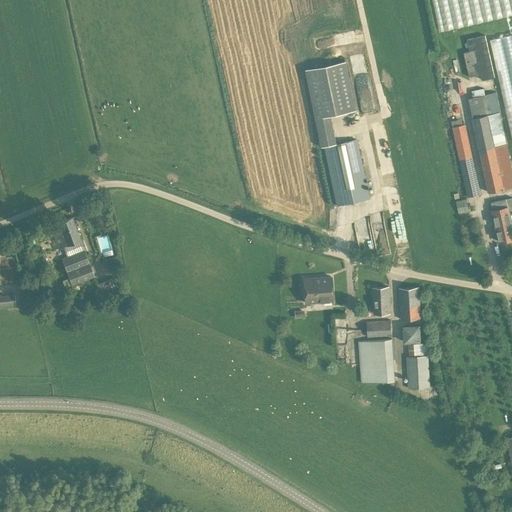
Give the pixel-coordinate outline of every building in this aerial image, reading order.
[(511,0),(437,0),(442,28),(511,14),(511,0)] [(511,134),(511,34),(492,38),(504,104),(511,102),(511,131),(511,132),(511,134)] [(495,77),(485,35),(467,39),(470,51),(464,53),(469,77),(481,74),(483,80),(495,77)] [(344,61),(304,69),(315,118),(329,115),(354,110),(344,61)] [(466,124),(452,126),(467,197),(481,194),(466,124)] [(495,150),(480,154),(488,193),(511,187),(511,167),(503,125),(490,127),(495,150)] [(356,139),(325,146),(337,205),(368,199),(356,139)] [(493,210),(492,210),(500,242),(511,239),(511,224),(510,215),(511,214),(511,197),(491,202),(493,210)] [(458,199),(458,211),(470,210),(469,199),(458,199)] [(357,217),(362,245),(376,243),(378,254),(391,252),(385,213),(357,217)] [(59,249),(63,247),(67,256),(62,257),(69,277),(62,280),(64,287),(94,277),(84,250),(86,249),(83,239),(81,240),(72,217),(50,226),(59,249)] [(407,222),(395,223),(397,247),(409,245),(407,222)] [(331,276),(303,278),(305,302),(332,301),(331,276)] [(28,301),(27,285),(17,286),(19,302),(28,301)] [(374,314),(391,313),(389,286),(372,287),(374,314)] [(401,320),(421,318),(419,287),(399,288),(401,320)] [(1,295),(0,295),(0,306),(15,305),(15,294),(7,295),(1,295)] [(391,320),(367,321),(368,339),(391,337),(391,320)] [(421,341),(420,324),(403,325),(404,342),(421,341)] [(428,355),(406,356),(408,388),(430,386),(428,355)] [(395,372),(361,374),(361,382),(395,380),(395,372)]
